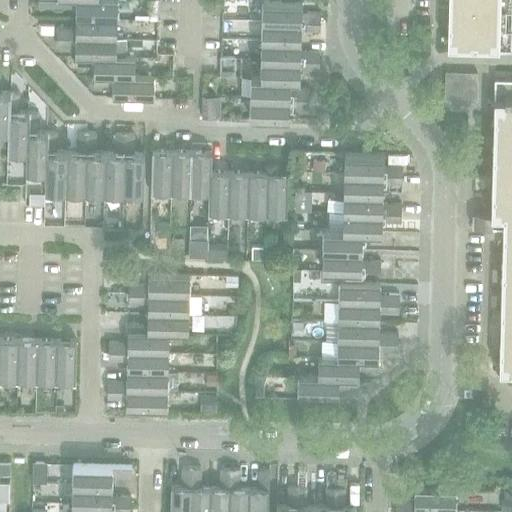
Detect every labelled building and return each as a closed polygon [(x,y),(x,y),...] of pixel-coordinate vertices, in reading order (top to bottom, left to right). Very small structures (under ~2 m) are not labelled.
[(76,16),(117,17),(117,0),(57,0),(58,5),(76,6),(76,16)] [(262,0),(262,18),(320,20),(320,11),(301,10),(301,0),(262,0)] [(511,0),(448,0),(448,22),(447,43),(511,44),(511,0)] [(116,36),(117,17),(76,16),(76,26),(56,26),(56,35),(116,36)] [(320,29),(320,20),(262,18),(261,37),(300,38),(301,28),(320,29)] [(116,55),(116,54),(116,36),(56,35),(56,43),(75,44),(75,54),(116,55)] [(300,49),(300,38),(261,37),(261,57),(319,58),(319,49),(300,49)] [(135,55),(116,54),(116,55),(75,54),(75,63),(94,64),(94,74),(135,75),(135,74),(135,55)] [(319,67),(319,58),(261,57),(260,75),(260,76),(290,77),(290,78),(300,78),(300,66),(319,67)] [(9,129),(10,90),(0,89),(0,70),(0,128),(8,129),(9,129)] [(456,85),(456,70),(445,70),(445,84),(456,85)] [(466,85),(466,71),(456,70),(456,85),(466,85)] [(466,85),(477,85),(477,71),(466,71),(466,85)] [(154,75),(135,74),(135,75),(94,74),(93,83),(113,83),(112,95),(153,96),(154,75)] [(260,76),(260,75),(251,75),(250,95),(309,96),(309,87),(290,87),(290,78),(290,77),(260,76)] [(503,226),(500,328),(499,368),(511,367),(511,76),(494,76),(491,212),(472,211),(472,225),(503,226)] [(455,99),(456,85),(445,84),(444,98),(455,99)] [(466,99),(466,85),(456,85),(455,99),(466,99)] [(476,99),(477,85),(466,85),(466,99),(476,99)] [(27,148),(29,109),(18,109),(19,90),(10,90),(9,129),(8,129),(7,148),(26,148),(27,148)] [(221,94),(201,94),(201,116),(221,116),(221,94)] [(308,105),(309,96),(250,95),(250,115),(289,116),(289,104),(308,105)] [(46,168),(47,129),(37,129),(37,110),(29,109),(27,148),(26,148),(26,167),(45,168),(46,168)] [(65,188),(66,149),(56,149),(56,129),(47,129),(46,168),(45,168),(45,187),(65,188)] [(85,188),(86,130),(78,130),(77,149),(66,149),(65,188),(85,188)] [(104,189),(105,150),(95,149),(95,130),(86,130),(85,188),(104,189)] [(123,189),(125,131),(116,131),(116,150),(105,150),(104,189),(123,189)] [(125,131),(123,189),(143,190),(145,151),(133,150),(134,131),(125,131)] [(171,193),(172,149),(152,148),(151,192),(171,193)] [(190,193),(191,149),(172,149),(171,193),(190,193)] [(210,169),(211,169),(212,150),(191,149),(190,193),(208,194),(209,194),(210,169)] [(344,171),(402,172),(402,164),(383,163),(383,152),(344,151),(344,171)] [(229,170),(211,169),(210,169),(209,194),(208,194),(208,213),(228,213),(229,170)] [(247,214),(248,170),(229,170),(228,213),(247,214)] [(266,215),(268,171),(248,170),(247,214),(266,215)] [(268,171),(266,215),(287,215),(288,171),(268,171)] [(402,181),(402,172),(344,171),(343,190),(382,191),(383,181),(402,181)] [(382,201),(382,191),(343,190),(343,209),(401,211),(401,202),(382,201)] [(401,220),(401,211),(343,209),(342,227),(342,228),(381,229),(382,219),(401,220)] [(342,228),(342,227),(323,227),(323,247),(362,248),(362,238),(381,238),(381,229),(342,228)] [(207,253),(208,236),(189,235),(188,252),(207,253)] [(361,258),(362,248),(323,247),(322,267),(380,269),(381,259),(361,258)] [(129,291),(189,293),(190,273),(148,272),(148,283),(129,282),(129,291)] [(339,300),(399,302),(399,293),(380,292),(380,281),(339,280),(339,300)] [(189,312),(189,293),(129,291),(129,300),(148,301),(148,311),(189,312)] [(399,310),(399,302),(339,300),(338,319),(379,320),(379,310),(399,310)] [(188,332),(189,312),(148,311),(147,321),(128,321),(128,330),(169,331),(169,332),(188,332)] [(379,331),(379,320),(338,319),(338,338),(398,340),(398,331),(379,331)] [(168,350),(169,332),(169,331),(128,330),(128,340),(108,339),(108,348),(168,350)] [(0,380),(17,381),(18,337),(0,336),(0,380)] [(36,381),(37,337),(18,337),(17,381),(36,381)] [(55,382),(56,338),(37,337),(36,381),(55,382)] [(56,338),(55,382),(75,382),(76,338),(56,338)] [(398,349),(398,340),(338,338),(337,357),(337,358),(378,359),(378,348),(398,349)] [(168,369),(168,350),(108,348),(108,357),(127,358),(127,368),(168,369)] [(337,358),(337,357),(318,356),(317,375),(317,376),(358,377),(359,367),(378,367),(378,359),(337,358)] [(167,388),(168,369),(127,368),(127,379),(107,378),(107,387),(167,388)] [(317,376),(317,375),(298,375),(298,396),(339,397),(339,386),(358,386),(358,377),(317,376)] [(167,409),(167,388),(107,387),(107,396),(126,396),(126,408),(167,409)] [(46,461),(33,461),(32,480),(45,481),(46,461)] [(73,482),(112,483),(112,473),(131,473),(131,464),(73,462),(73,482)] [(190,511),(192,465),(183,465),(182,484),(171,484),(170,511),(190,511)] [(209,511),(210,485),(200,485),(200,465),(192,465),(190,511),(209,511)] [(228,511),(230,466),(221,466),(221,485),(210,485),(209,511),(228,511)] [(247,511),(249,486),(238,486),(239,466),(230,466),(228,511),(247,511)] [(249,486),(247,511),(268,511),(269,467),(259,467),(259,486),(249,486)] [(334,511),(335,485),(336,471),(327,471),(326,504),(316,504),(315,511),(334,511)] [(111,494),(112,483),(73,482),(72,502),(130,503),(131,494),(111,494)] [(296,511),(297,484),(288,484),(288,503),(276,503),(276,511),(296,511)] [(315,511),(316,504),(305,503),(306,484),(297,484),(296,511),(315,511)] [(335,485),(334,511),(355,511),(355,505),(344,505),(344,485),(335,485)] [(395,507),(455,508),(456,488),(415,487),(415,498),(395,498),(395,507)] [(130,511),(130,503),(72,502),(71,511),(110,511),(111,511),(130,511)]
